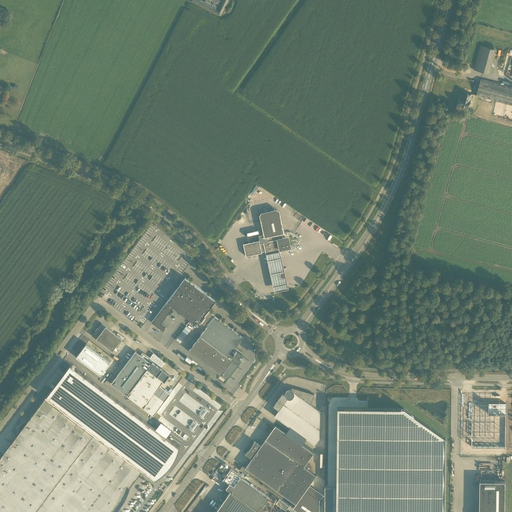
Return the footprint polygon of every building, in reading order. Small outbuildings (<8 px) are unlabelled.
[(495,50),(480,46),(474,70),(488,74),(495,50)] [(511,87),(481,79),(476,95),(511,105),(511,87)] [(470,100),(472,94),(464,92),(462,99),(459,98),(457,105),(468,108),(470,100)] [(259,240),(243,244),(246,256),(262,253),(261,252),(265,251),(266,255),(280,252),(281,251),(280,249),(288,248),(290,245),(289,241),(286,239),(283,240),(282,236),(282,233),(284,233),(280,218),(280,215),(260,220),(263,235),(262,235),(262,236),(260,236),(259,236),(260,240),(259,240),(259,241),(259,240)] [(266,255),(274,291),(288,288),(280,252),(266,255)] [(159,312),(166,317),(173,307),(197,325),(215,301),(188,280),(187,281),(184,279),(159,312)] [(208,312),(205,316),(204,317),(205,318),(201,323),(205,327),(206,326),(207,327),(189,351),(221,375),(224,372),(225,372),(223,374),(228,378),(241,361),(238,359),(242,354),(237,351),(235,354),(232,352),(243,338),(215,316),(214,317),(213,316),(214,316),(208,312)] [(92,336),(112,351),(122,339),(101,323),(92,336)] [(86,344),(79,353),(76,357),(100,375),(103,371),(110,362),(94,350),(86,344)] [(132,355),(111,383),(127,395),(153,415),(162,404),(151,397),(163,381),(164,382),(166,378),(169,375),(165,372),(162,370),(152,362),(153,362),(149,358),(150,357),(148,355),(147,357),(143,354),(141,356),(135,351),(132,355)] [(0,457),(0,511),(115,511),(116,511),(120,507),(124,502),(127,495),(128,493),(129,490),(130,488),(130,487),(142,472),(143,470),(155,480),(157,478),(159,477),(161,476),(163,473),(164,473),(166,470),(167,470),(169,467),(171,464),(172,464),(173,461),(174,460),(175,457),(176,457),(177,454),(178,452),(179,450),(180,447),(179,447),(70,365),(64,373),(52,389),(45,399),(17,436),(8,447),(4,453),(0,457)] [(110,373),(103,383),(105,384),(110,377),(110,378),(112,375),(110,373)] [(273,405),(273,406),(276,408),(279,410),(274,416),(315,445),(319,438),(320,411),(311,404),(314,394),(292,388),(290,387),(289,387),(287,388),(286,389),(285,390),(285,391),(285,393),(283,392),(280,396),(279,397),(276,401),(273,405)] [(494,402),(471,402),(471,446),(505,446),(505,402),(499,402),(499,404),(494,404),(494,402)] [(337,408),(336,511),(444,511),(446,438),(404,408),(337,408)] [(246,453),(245,454),(252,459),(245,468),(249,471),(253,473),(279,492),(296,504),(293,508),(298,511),(319,511),(319,509),(319,499),(306,490),(316,475),(304,467),(313,453),(275,425),(265,439),(261,445),(254,441),(254,442),(253,444),(252,445),(251,447),(250,448),(249,449),(248,451),(247,452),(246,453)] [(269,497),(240,477),(236,474),(236,475),(232,472),(228,477),(227,478),(228,483),(229,484),(226,489),(230,491),(217,510),(219,511),(259,511),(269,497)] [(504,511),(505,481),(494,481),(494,488),(479,488),(478,511),(504,511)] [(289,505),(279,499),(276,503),(285,510),(289,505)]
